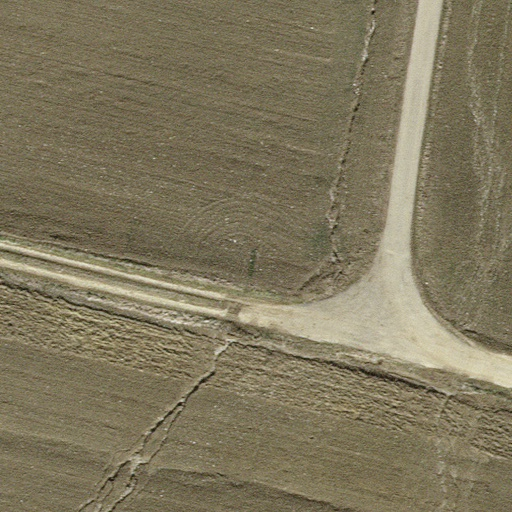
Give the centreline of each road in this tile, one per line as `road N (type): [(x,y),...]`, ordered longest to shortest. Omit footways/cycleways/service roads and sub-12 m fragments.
road 1 (track): [(384,339),(0,251)]
road 2 (track): [(384,339),(434,0)]
road 3 (track): [(511,375),(384,339)]
